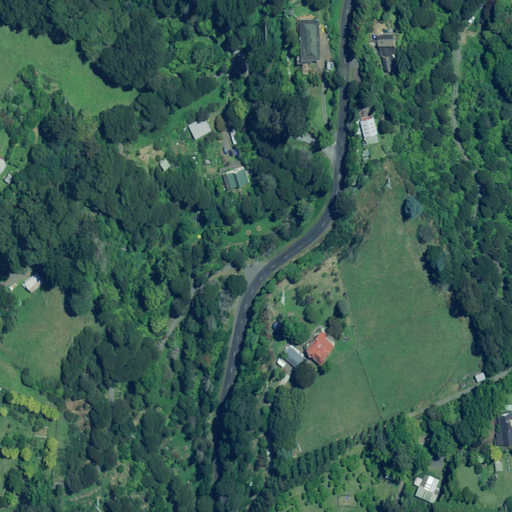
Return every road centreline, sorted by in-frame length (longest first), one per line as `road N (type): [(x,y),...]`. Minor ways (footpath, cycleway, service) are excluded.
road 1 (unclassified): [(222,511),(243,297),(251,276),(313,235),(328,213),(341,150)]
road 2 (unclassified): [(166,0),(231,44),(286,128),(341,150)]
road 3 (unclassified): [(341,150),(349,0)]
